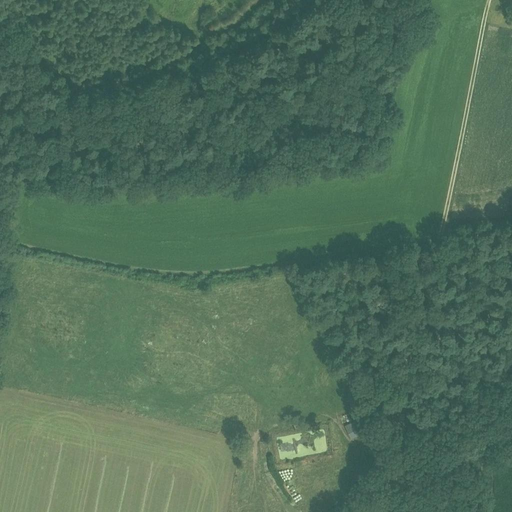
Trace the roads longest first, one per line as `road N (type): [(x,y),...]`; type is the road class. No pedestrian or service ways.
road 1 (track): [(394,460),(405,371),(488,0)]
road 2 (track): [(394,460),(511,382)]
